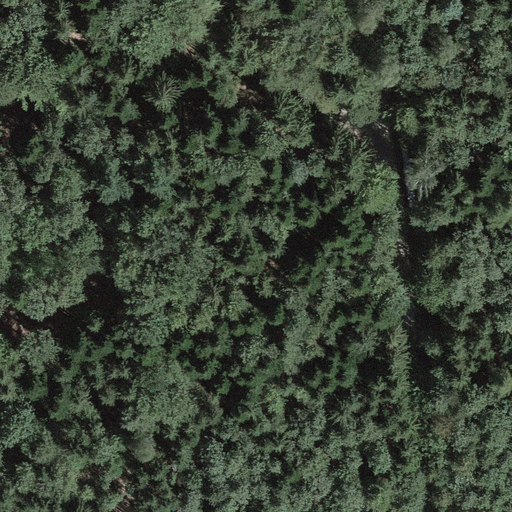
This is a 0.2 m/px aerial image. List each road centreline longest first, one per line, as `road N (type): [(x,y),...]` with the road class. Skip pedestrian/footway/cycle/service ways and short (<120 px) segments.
road 1 (track): [(431,511),(416,288),(357,0)]
road 2 (track): [(224,0),(397,187)]
